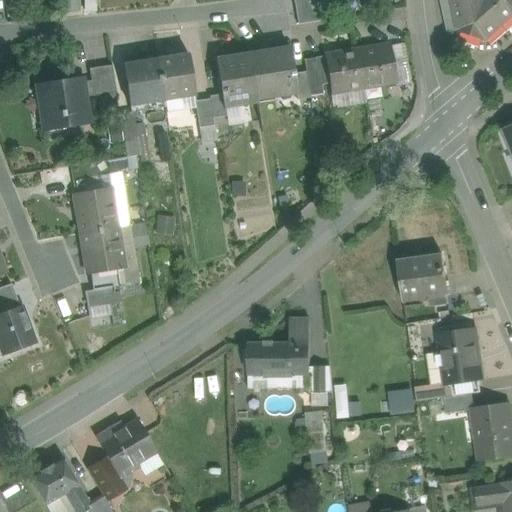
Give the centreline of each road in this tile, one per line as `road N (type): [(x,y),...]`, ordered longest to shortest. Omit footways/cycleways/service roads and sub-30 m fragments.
road 1 (secondary): [(455,127),(221,318),(0,457)]
road 2 (residential): [(274,5),(0,33)]
road 3 (residential): [(511,292),(455,127)]
road 4 (secondary): [(421,0),(442,102),(455,127)]
